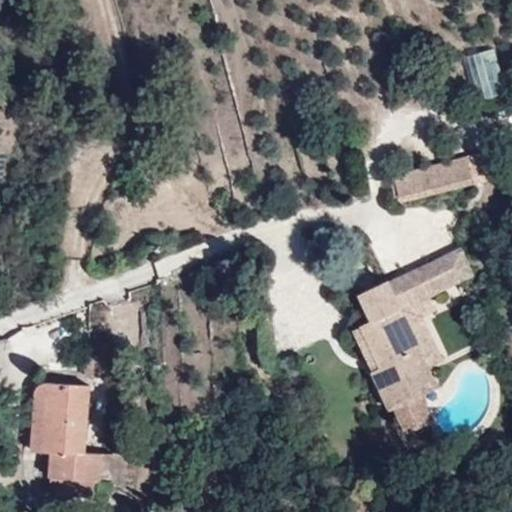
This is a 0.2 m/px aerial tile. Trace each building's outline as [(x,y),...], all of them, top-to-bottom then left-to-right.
[(467,54),(476,102),(504,97),(495,49),(467,54)] [(397,197),(478,178),(472,156),(391,175),(397,197)] [(353,328),(389,409),(436,388),(426,365),(407,319),(402,306),(432,293),(472,276),(462,252),(387,285),(385,281),(355,293),(367,321),(353,328)] [(208,273),(221,273),(218,260),(207,262),(208,273)] [(402,306),(407,319),(420,313),(437,307),(432,293),(402,306)] [(420,313),(407,319),(426,365),(440,360),(420,313)] [(106,381),(106,357),(84,356),(84,380),(106,381)] [(45,476),(73,478),(75,450),(80,384),(50,383),(36,393),(30,446),(47,449),(45,476)] [(75,450),(73,478),(79,479),(81,452),(86,389),(80,384),(75,450)] [(421,395),(389,409),(399,434),(426,423),(421,395)] [(79,479),(92,480),(95,454),(81,452),(79,479)] [(42,495),(72,500),(73,478),(45,476),(42,495)] [(73,478),(72,500),(89,502),(92,480),(79,479),(73,478)]
